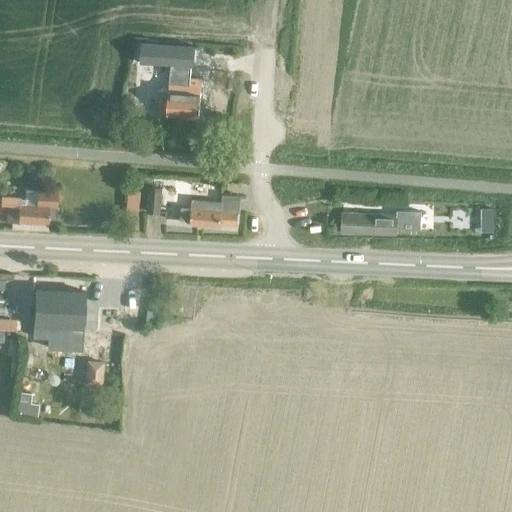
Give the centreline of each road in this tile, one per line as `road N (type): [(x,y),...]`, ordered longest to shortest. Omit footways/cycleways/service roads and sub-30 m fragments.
road 1 (secondary): [(0,247),(273,260)]
road 2 (unclassified): [(273,260),(273,219),(258,192),(267,52)]
road 3 (secondary): [(273,260),(475,268)]
